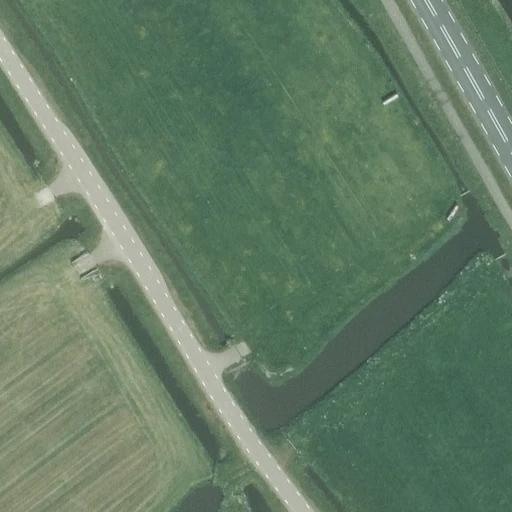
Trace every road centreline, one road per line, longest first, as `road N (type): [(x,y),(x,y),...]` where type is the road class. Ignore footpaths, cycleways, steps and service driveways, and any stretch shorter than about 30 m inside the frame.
road 1 (unclassified): [(300,511),(229,415),(0,49)]
road 2 (primary): [(511,154),(425,0)]
